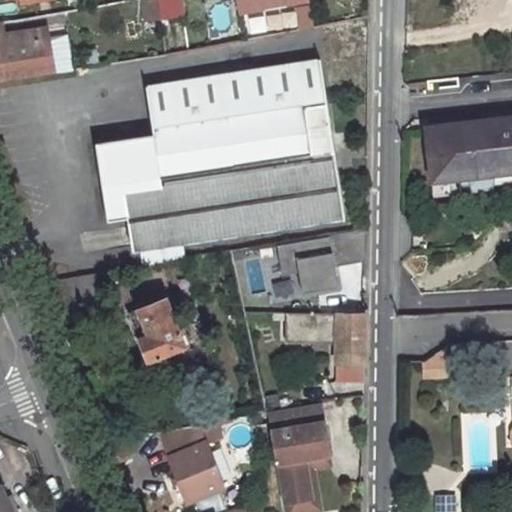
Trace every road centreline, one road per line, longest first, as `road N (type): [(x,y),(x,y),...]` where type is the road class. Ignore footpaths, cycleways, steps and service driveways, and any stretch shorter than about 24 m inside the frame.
road 1 (unclassified): [(374,335),(382,99)]
road 2 (unclassified): [(371,511),(374,335)]
road 3 (residential): [(374,335),(511,325)]
road 4 (tertiary): [(50,390),(0,268)]
road 5 (tertiary): [(97,511),(50,390)]
road 6 (residential): [(382,99),(511,86)]
